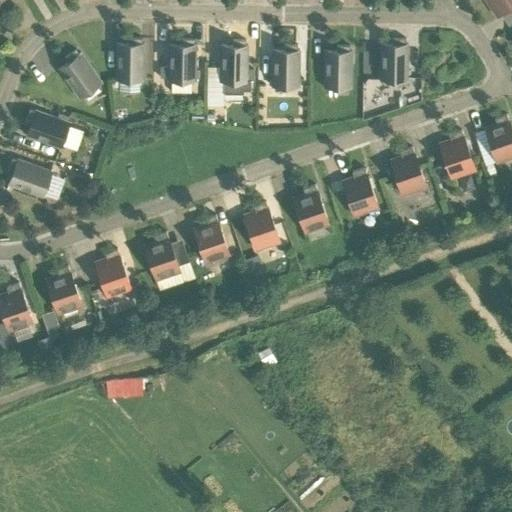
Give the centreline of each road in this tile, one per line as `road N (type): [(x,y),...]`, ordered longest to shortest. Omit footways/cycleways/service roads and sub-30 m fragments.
road 1 (residential): [(0,252),(24,251),(510,81)]
road 2 (residential): [(450,15),(113,7),(75,14),(26,48),(0,111)]
